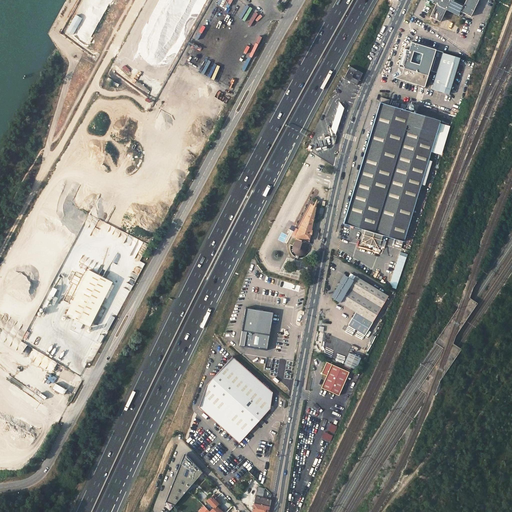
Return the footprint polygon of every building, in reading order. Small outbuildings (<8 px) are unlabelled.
[(433,0),(433,2),(436,3),(429,16),(440,21),(446,9),(458,15),(460,11),(470,16),(478,0),(466,0),(464,5),(454,0),(433,0)] [(226,24),(231,11),(228,10),(223,23),(226,24)] [(87,44),(99,22),(91,17),(79,40),(87,44)] [(241,18),(238,23),(244,26),(246,21),(241,18)] [(72,35),(77,26),(71,23),(67,31),(72,35)] [(259,43),(266,29),(260,26),(253,40),(259,43)] [(435,50),(436,49),(414,43),(414,42),(412,41),(409,50),(404,48),(399,66),(401,67),(403,73),(402,73),(400,80),(424,87),(434,56),(435,50)] [(437,71),(443,53),(443,52),(435,50),(434,56),(435,57),(432,69),(437,71)] [(449,95),(460,58),(443,53),(437,71),(431,90),(449,95)] [(350,67),(344,79),(356,85),(362,73),(350,67)] [(222,87),(229,91),(234,82),(222,77),(224,72),(222,71),(217,82),(223,85),(222,87)] [(137,81),(135,83),(147,93),(149,90),(137,81)] [(381,96),(343,223),(365,230),(361,242),(367,244),(369,247),(372,246),(378,247),(382,235),(398,240),(394,239),(392,245),(401,248),(403,241),(404,241),(440,121),(384,104),(385,103),(389,104),(390,99),(381,96)] [(329,133),(336,135),(345,109),(337,106),(329,133)] [(312,235),(313,230),(311,230),(316,207),(314,206),(313,207),(310,206),(296,232),(293,231),(291,235),(297,238),(293,245),(293,248),(293,251),(294,252),(296,254),(296,255),(297,255),(298,255),(299,255),(301,255),(303,255),(304,254),(305,253),(307,251),(309,241),(311,234),(312,235)] [(135,267),(141,270),(144,263),(139,260),(135,267)] [(90,327),(113,282),(89,269),(66,315),(75,319),(80,322),(83,323),(90,327)] [(356,312),(373,323),(388,296),(356,276),(353,280),(348,277),(342,285),(334,299),(356,312)] [(284,281),(282,288),(297,291),(299,285),(291,284),(291,283),(284,281)] [(274,312),(246,308),(240,344),(268,349),(274,312)] [(373,323),(356,312),(348,325),(365,335),(373,323)] [(77,335),(83,323),(80,322),(77,328),(74,333),(77,335)] [(32,362),(37,352),(32,350),(27,359),(32,362)] [(361,358),(349,352),(344,364),(351,367),(357,369),(361,358)] [(270,408),(273,392),(233,356),(207,385),(199,407),(239,443),(270,408)] [(339,395),(351,367),(344,364),(342,368),(327,361),(322,372),(327,375),(321,387),(339,395)] [(48,384),(49,382),(53,383),(56,377),(49,374),(45,382),(48,384)] [(63,395),(66,389),(55,383),(52,388),(53,389),(52,390),(54,391),(55,390),(63,395)] [(327,430),(334,433),(337,426),(330,423),(327,430)] [(323,432),(321,438),(330,441),(332,435),(323,432)] [(193,483),(203,472),(185,453),(165,501),(174,505),(187,490),(193,483)] [(240,469),(239,470),(246,478),(248,476),(240,469)] [(257,490),(252,511),(253,511),(268,511),(271,500),(262,498),(265,489),(264,489),(257,487),(257,489),(258,489),(258,490),(257,490)] [(205,498),(200,503),(204,506),(210,511),(223,511),(216,506),(218,504),(217,502),(219,500),(214,494),(207,500),(205,498)]
